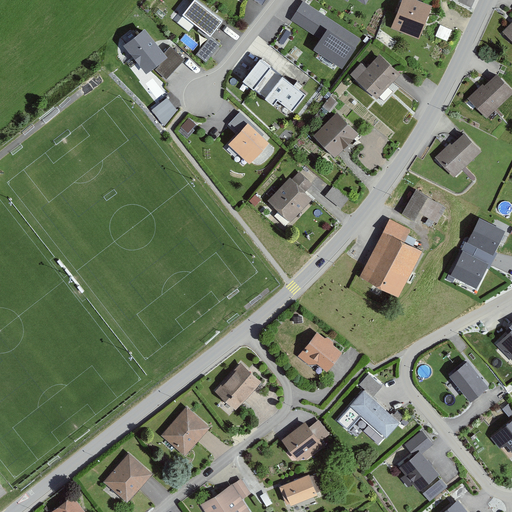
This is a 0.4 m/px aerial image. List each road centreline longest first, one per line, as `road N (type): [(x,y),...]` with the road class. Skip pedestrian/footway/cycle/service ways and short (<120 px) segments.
road 1 (unclassified): [(244,329),(368,205),(429,115),(487,0)]
road 2 (residential): [(511,296),(408,354),(404,372),(410,393),(486,485),(511,499)]
road 3 (unclassified): [(13,511),(244,329)]
road 4 (residential): [(157,511),(284,412),(288,391),(280,371),(244,329)]
road 5 (residential): [(277,0),(202,96)]
